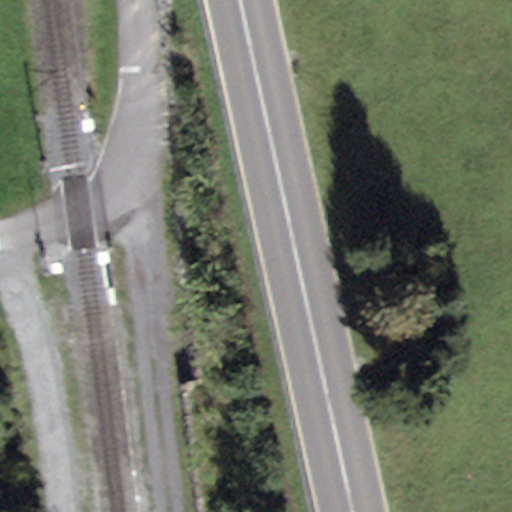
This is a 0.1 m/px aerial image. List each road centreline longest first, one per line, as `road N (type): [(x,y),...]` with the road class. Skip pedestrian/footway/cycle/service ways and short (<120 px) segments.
road 1 (secondary): [(241,0),(353,511)]
road 2 (unclassified): [(0,230),(99,208),(132,174),(144,105),(136,0)]
road 3 (track): [(64,511),(50,415),(1,230)]
